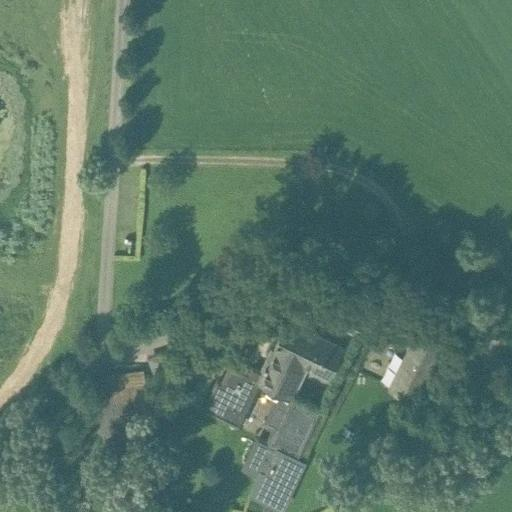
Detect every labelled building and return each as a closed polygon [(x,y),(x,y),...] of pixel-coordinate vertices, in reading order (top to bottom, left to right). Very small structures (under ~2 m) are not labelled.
[(309,285),(297,308),(357,337),(368,314),(309,285)] [(373,294),(365,311),(384,320),(383,321),(411,335),(420,317),(392,303),(373,294)] [(422,318),(388,386),(419,401),(453,333),(422,318)] [(233,369),(224,387),(253,400),(261,383),(281,392),(268,421),(277,426),(269,443),(258,438),(244,469),(262,478),(255,493),(283,506),(304,462),(297,459),(320,410),(294,398),(309,368),(330,378),(345,347),(287,319),(273,348),(271,346),(255,380),(233,369)] [(478,338),(471,374),(492,378),(500,342),(478,338)] [(142,376),(95,381),(102,446),(149,441),(142,376)]
